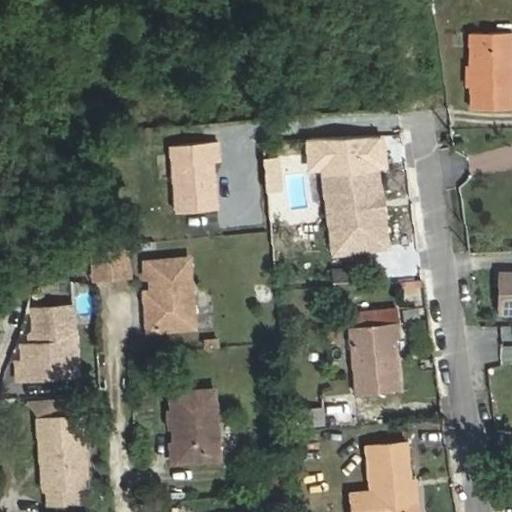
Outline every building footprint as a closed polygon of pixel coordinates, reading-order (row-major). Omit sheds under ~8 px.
[(472,32),(472,109),(511,108),(511,89),(511,31),(472,32)] [(309,173),(327,173),(338,253),(382,247),(371,173),(390,170),(385,136),(306,142),(309,173)] [(175,145),(179,212),(219,209),(217,162),(223,162),(222,143),(175,145)] [(91,282),(132,278),(129,246),(88,249),(91,282)] [(189,256),(150,259),(152,289),(153,302),(146,303),(148,328),(194,324),(189,256)] [(511,273),(498,273),(497,313),(511,312),(511,273)] [(278,308),(275,278),(255,280),(258,309),(278,308)] [(145,289),(146,303),(153,302),(152,289),(145,289)] [(75,310),(36,312),(38,348),(25,349),(26,365),(19,366),(20,382),(79,379),(75,310)] [(395,338),(400,338),(398,321),(349,327),(356,394),(400,390),(395,338)] [(175,461),(219,458),(214,390),(171,393),(175,461)] [(329,401),(336,421),(354,415),(347,395),(329,401)] [(301,406),(299,424),(324,426),(325,408),(301,406)] [(80,419),(38,422),(45,491),(46,506),(73,504),(72,489),(84,488),(80,419)] [(418,511),(415,479),(410,480),(406,443),(367,446),(371,491),(350,493),(351,511),(418,511)]
